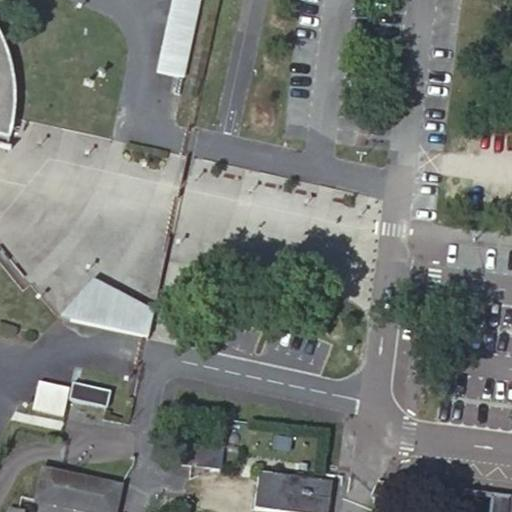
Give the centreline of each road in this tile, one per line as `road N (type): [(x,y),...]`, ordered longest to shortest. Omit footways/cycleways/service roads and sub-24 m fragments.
road 1 (unclassified): [(389,275),(373,430)]
road 2 (residential): [(373,430),(511,449)]
road 3 (residential): [(511,289),(389,275)]
